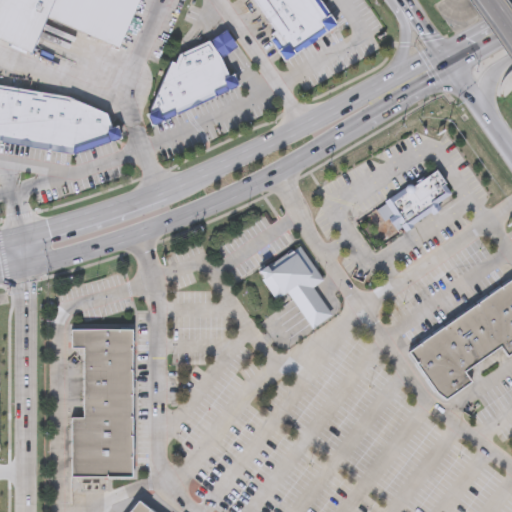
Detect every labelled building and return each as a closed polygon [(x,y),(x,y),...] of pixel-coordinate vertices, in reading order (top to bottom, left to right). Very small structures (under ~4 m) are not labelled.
[(0,0),(136,0),(118,46),(48,16),(38,40),(0,23),(0,0)] [(278,0),(262,11),(253,0),(278,0)] [(315,0),(318,3),(276,31),(262,11),(278,0),(315,0)] [(276,31),(272,34),(283,49),(288,46),(292,52),(332,23),(318,3),(276,31)] [(210,42),(226,30),(238,47),(221,58),(210,42)] [(176,63),(179,54),(209,40),(210,42),(221,58),(234,88),(194,105),(176,63)] [(194,105),(176,63),(171,61),(164,80),(178,112),(194,105)] [(151,124),(147,115),(164,80),(178,112),(151,124)] [(0,84),(68,96),(106,113),(110,128),(117,126),(122,140),(72,154),(0,140),(0,84)] [(373,207),(437,172),(453,200),(395,232),(388,221),(382,224),(373,207)] [(325,281),(313,289),(331,315),(312,329),(288,294),(276,302),(257,274),(300,245),(325,281)] [(511,281),(502,288),(511,302),(511,281)] [(502,288),(511,302),(511,330),(489,298),(502,288)] [(489,298),(511,330),(511,353),(509,355),(503,346),(476,307),(489,298)] [(503,346),(476,307),(466,314),(493,353),(503,346)] [(466,314),(493,353),(482,360),(456,321),(466,314)] [(456,321),(482,360),(472,367),(446,328),(456,321)] [(446,328),(472,367),(463,373),(453,358),(449,360),(433,337),(446,328)] [(83,349),(71,349),(71,330),(133,330),(133,349),(83,349)] [(426,376),(409,353),(433,337),(449,360),(426,376)] [(83,349),(133,349),(133,362),(83,362),(83,349)] [(449,360),(453,358),(463,373),(471,384),(447,400),(437,393),(426,376),(449,360)] [(133,362),(133,373),(83,372),(83,362),(133,362)] [(133,373),(83,372),(83,394),(133,394),(133,373)] [(133,408),(133,394),(83,394),(83,408),(133,408)] [(83,408),(83,419),(71,419),(71,478),(132,478),(133,408),(83,408)] [(149,511),(150,511),(138,502),(130,511),(149,511)]
